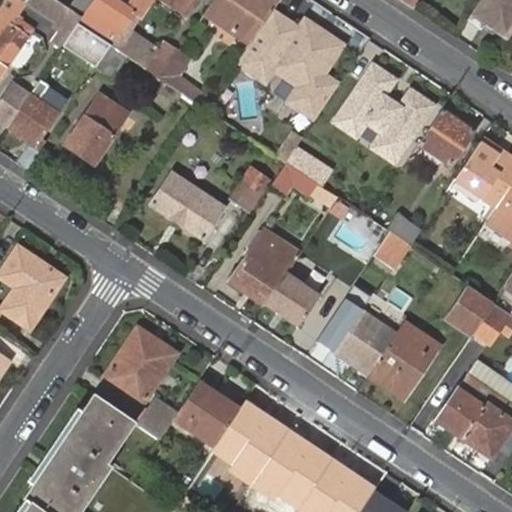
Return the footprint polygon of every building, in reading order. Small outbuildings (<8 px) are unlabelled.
[(77,24),(77,22),(81,17),(69,8),(56,0),(7,0),(0,10),(0,75),(6,67),(26,37),(32,30),(20,22),(23,18),(17,14),(26,1),(62,27),(52,41),(61,47),(70,34),(77,24)] [(81,17),(92,0),(73,0),(69,8),(81,17)] [(113,46),(120,51),(126,40),(153,0),(132,0),(127,9),(114,0),(94,0),(80,21),(114,45),(113,46)] [(164,0),(184,13),(191,4),(194,0),(164,0)] [(213,0),(205,14),(250,44),(279,3),(274,0),(213,0)] [(511,0),(479,0),(467,20),(482,30),(485,25),(489,20),(497,24),(493,29),(508,39),(511,33),(511,0)] [(317,34),(320,30),(304,20),(303,21),(289,13),(259,59),(273,68),(272,70),(311,94),(343,45),(326,34),(323,38),(317,34)] [(489,20),(485,25),(493,29),(497,24),(489,20)] [(70,34),(80,41),(87,30),(77,24),(70,34)] [(80,41),(104,56),(111,46),(87,30),(80,41)] [(326,34),(320,30),(317,34),(323,38),(326,34)] [(146,70),(161,80),(180,52),(164,42),(154,58),(149,65),(146,63),(144,59),(147,54),(126,40),(120,51),(119,52),(146,70)] [(202,107),(204,109),(210,100),(178,78),(190,59),(180,52),(161,80),(202,107)] [(149,65),(154,58),(147,54),(144,59),(146,63),(149,65)] [(213,96),(225,78),(208,66),(195,83),(213,96)] [(393,81),(371,66),(333,121),(357,137),(367,124),(382,134),(372,148),(392,162),(431,107),(411,93),(399,109),(382,97),(393,81)] [(29,96),(39,80),(23,69),(13,85),(0,104),(0,121),(8,127),(29,96)] [(16,164),(27,170),(41,149),(37,146),(58,116),(58,115),(38,102),(48,86),(39,80),(29,96),(8,127),(31,142),(16,164)] [(98,96),(90,109),(118,128),(127,115),(98,96)] [(118,128),(90,109),(84,118),(70,138),(65,146),(73,151),(78,155),(93,166),(112,137),(118,128)] [(472,132),(440,111),(418,144),(449,166),(472,132)] [(496,208),(511,184),(511,158),(505,154),(503,158),(495,153),(498,149),(483,139),(455,180),(496,208)] [(286,164),(318,185),(321,187),(331,171),(297,148),(286,164)] [(505,154),(498,149),(495,153),(503,158),(505,154)] [(266,153),(235,200),(249,210),(270,179),(266,177),(277,161),(266,153)] [(286,164),(270,187),(284,198),(292,185),(310,196),(318,185),(286,164)] [(152,205),(203,239),(214,224),(216,220),(224,209),(172,175),(152,205)] [(511,245),(511,184),(496,208),(486,222),(511,239),(511,241),(510,245),(511,245)] [(399,218),(389,232),(410,246),(419,233),(399,218)] [(251,296),(264,305),(266,302),(267,301),(285,275),(300,253),(291,247),(285,243),(265,230),(235,275),(255,289),(251,296)] [(389,232),(374,255),(394,269),(406,253),(410,246),(389,232)] [(432,277),(440,266),(410,246),(406,253),(416,259),(413,262),(427,272),(426,273),(432,277)] [(1,310),(4,311),(29,329),(63,279),(18,248),(0,275),(0,276),(16,288),(1,310)] [(255,289),(235,275),(230,282),(251,296),(255,289)] [(301,286),(285,275),(267,301),(266,302),(279,310),(277,314),(298,328),(300,324),(318,298),(316,296),(314,295),(304,288),(301,286)] [(447,320),(471,337),(474,333),(494,303),(493,303),(469,287),(447,320)] [(266,302),(264,305),(277,314),(279,310),(266,302)] [(337,302),(307,342),(323,354),(353,314),(337,302)] [(508,334),(511,328),(511,315),(509,314),(494,303),(474,333),(489,343),(500,328),(508,334)] [(333,352),(368,375),(395,334),(360,311),(333,352)] [(395,334),(368,375),(403,399),(432,355),(440,345),(427,337),(403,321),(395,334)] [(103,380),(140,406),(175,354),(137,329),(103,380)] [(435,421),(461,439),(482,407),(484,404),(491,394),(466,376),(457,390),(435,421)] [(239,409),(198,382),(195,386),(236,413),(239,409)] [(236,413),(195,386),(176,415),(173,419),(213,447),(236,413)] [(136,423),(92,392),(15,501),(21,505),(15,511),(87,511),(118,470),(114,470),(106,464),(136,423)] [(482,407),(461,439),(480,452),(483,448),(494,452),(511,424),(511,407),(491,394),(484,404),(482,407)] [(173,419),(176,415),(155,401),(149,410),(138,427),(158,440),(173,419)] [(221,478),(272,511),(284,511),(303,485),(299,482),(313,461),(318,464),(318,463),(309,457),(257,422),(221,478)] [(483,448),(480,452),(489,458),(494,452),(483,448)] [(312,453),(309,457),(318,463),(321,459),(312,453)] [(303,485),(284,511),(293,511),(314,481),(308,478),(318,464),(313,461),(299,482),(303,485)] [(178,511),(118,470),(87,511),(178,511)] [(403,511),(366,488),(349,511),(403,511)]
